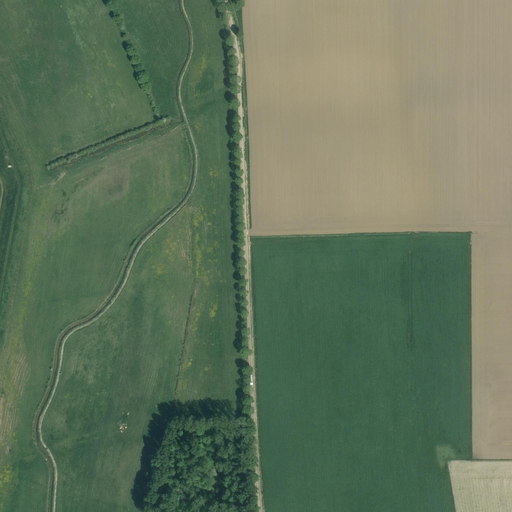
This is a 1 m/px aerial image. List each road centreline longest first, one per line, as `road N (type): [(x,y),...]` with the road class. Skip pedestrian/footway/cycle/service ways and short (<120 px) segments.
road 1 (unclassified): [(259,511),(240,88),(226,0)]
road 2 (track): [(0,295),(17,187),(0,131)]
